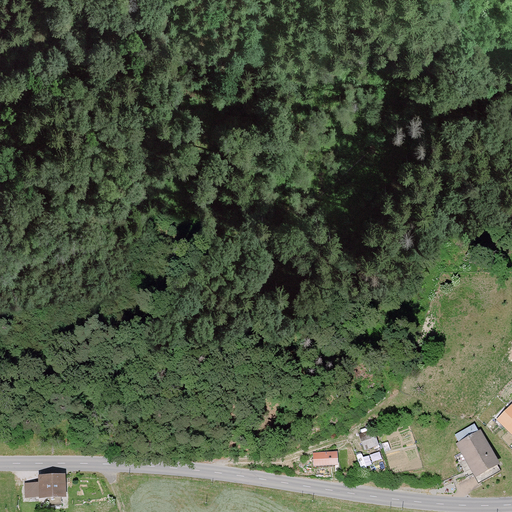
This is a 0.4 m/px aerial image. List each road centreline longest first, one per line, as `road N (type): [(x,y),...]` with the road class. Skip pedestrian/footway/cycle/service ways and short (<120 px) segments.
road 1 (track): [(207,471),(347,435),(388,387),(381,355),(315,267),(315,0)]
road 2 (tertiary): [(0,463),(131,464),(384,498),(511,504)]
road 3 (track): [(0,274),(36,263),(159,187)]
